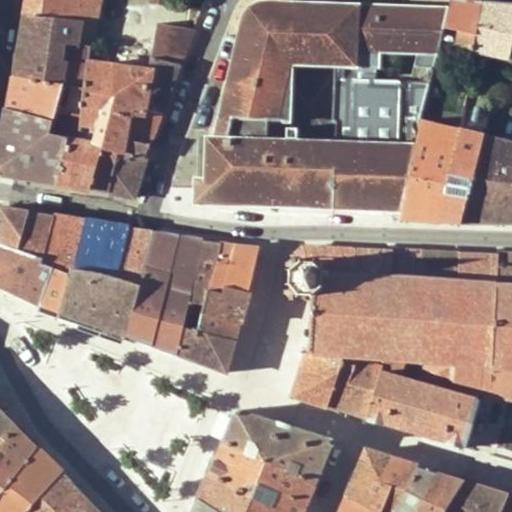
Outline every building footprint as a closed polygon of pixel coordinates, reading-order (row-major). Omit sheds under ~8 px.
[(75,43),(91,45),(100,0),(25,0),(23,13),(78,19),(75,43)] [(439,41),(472,49),(481,4),(465,2),(454,0),(450,0),(448,7),(439,41)] [(285,63),(291,63),(293,2),(264,1),(251,5),(246,10),(241,25),(224,96),(226,97),(218,137),(214,137),(206,137),(204,179),(196,179),(196,204),(313,209),(333,209),(400,212),(413,150),(336,144),(287,139),(287,123),(289,123),(291,76),(285,76),(285,63)] [(333,63),(333,53),(333,4),(293,2),(291,63),(333,64),(333,63)] [(399,73),(400,52),(373,51),(374,33),(395,33),(396,5),(333,4),(333,53),(340,53),(340,63),(333,63),(333,64),(333,86),(339,86),(339,96),(333,96),(332,121),(337,120),(336,144),(413,150),(420,119),(439,41),(448,7),(420,6),(421,31),(413,74),(399,73)] [(472,49),(506,56),(511,32),(511,7),(495,5),(481,4),(472,49)] [(18,44),(12,75),(61,83),(66,59),(61,58),(65,42),(75,43),(78,19),(23,13),(22,20),(18,44)] [(158,23),(152,57),(180,63),(195,28),(158,23)] [(374,33),(373,51),(400,52),(401,33),(395,33),(374,33)] [(88,62),(91,45),(75,43),(65,42),(61,58),(66,59),(61,83),(73,85),(82,87),(88,62)] [(149,71),(146,82),(171,86),(176,76),(180,63),(152,57),(149,71)] [(82,87),(75,112),(55,184),(72,186),(89,189),(104,134),(113,106),(141,110),(146,82),(149,71),(88,62),(82,87)] [(52,119),(55,107),(56,102),(61,83),(12,75),(9,91),(6,107),(52,119)] [(166,100),(171,86),(146,82),(141,110),(161,114),(166,100)] [(82,87),(73,85),(67,105),(66,109),(75,112),(82,87)] [(218,137),(226,97),(224,96),(214,137),(218,137)] [(156,129),(161,114),(141,110),(113,106),(104,134),(150,143),(156,129)] [(458,128),(458,129),(440,220),(450,221),(460,222),(484,136),(490,112),(462,106),(458,128)] [(0,137),(0,174),(55,184),(75,112),(66,109),(55,107),(52,119),(6,107),(0,137)] [(458,129),(458,128),(420,119),(413,150),(400,212),(400,218),(420,219),(440,220),(458,129)] [(150,143),(104,134),(89,189),(121,194),(132,196),(145,158),(150,143)] [(499,224),(511,176),(511,142),(484,136),(460,222),(480,223),(499,224)] [(511,176),(499,224),(511,223),(511,176)] [(0,242),(43,257),(53,216),(0,206),(0,242)] [(53,216),(43,257),(41,262),(49,265),(39,306),(48,309),(58,312),(70,268),(72,268),(82,221),(68,218),(53,216)] [(126,336),(139,284),(118,277),(128,229),(119,227),(106,225),(82,221),(72,268),(70,268),(58,312),(89,323),(126,336)] [(139,284),(151,233),(128,229),(118,277),(139,284)] [(182,238),(151,233),(139,284),(126,336),(150,344),(177,353),(182,327),(184,321),(185,312),(187,302),(200,241),(182,238)] [(200,241),(187,302),(203,306),(204,300),(217,244),(209,243),(200,241)] [(49,265),(41,262),(43,257),(0,242),(0,288),(13,294),(25,300),(39,306),(49,265)] [(217,244),(204,300),(217,303),(222,286),(248,291),(259,248),(217,244)] [(511,285),(494,285),(495,253),(460,251),(457,282),(425,280),(425,270),(422,269),(423,249),(394,248),(394,250),(355,248),(353,269),(332,267),(302,266),(304,245),(291,257),(290,263),(286,263),(284,294),(288,294),(287,300),(309,301),(309,307),(311,307),(310,318),(308,319),(307,326),(309,326),(310,327),(310,328),(315,328),(315,336),(312,336),(311,346),(309,346),(309,349),(308,351),(342,354),(383,357),(511,365),(511,285)] [(302,266),(332,267),(333,246),(319,246),(304,245),(302,266)] [(333,246),(332,267),(353,269),(355,248),(344,247),(333,246)] [(425,280),(457,282),(460,251),(423,249),(422,269),(425,270),(425,280)] [(494,285),(511,285),(511,253),(495,253),(494,285)] [(222,286),(217,303),(204,300),(203,306),(201,314),(240,323),(248,291),(222,286)] [(185,312),(184,321),(198,324),(200,316),(185,312)] [(200,316),(198,324),(197,330),(235,339),(240,323),(201,314),(200,316)] [(197,330),(198,324),(184,321),(182,327),(197,330)] [(226,372),(235,339),(197,330),(182,327),(177,353),(182,355),(226,372)] [(299,373),(292,396),(315,403),(327,406),(342,354),(308,351),(306,351),(299,373)] [(343,411),(365,418),(383,357),(342,354),(327,406),(343,411)] [(511,365),(383,357),(365,418),(421,434),(463,446),(480,391),(484,391),(484,393),(511,396),(511,365)] [(5,413),(0,408),(0,445),(16,425),(5,413)] [(229,424),(223,441),(317,484),(333,444),(333,439),(291,426),(238,409),(234,411),(229,424)] [(0,445),(0,491),(37,446),(26,435),(16,425),(0,445)] [(208,475),(250,498),(245,511),(305,511),(317,484),(223,441),(215,458),(208,475)] [(0,511),(24,511),(62,472),(49,459),(37,446),(0,491),(0,511)] [(367,450),(362,462),(377,453),(367,450)] [(347,497),(375,511),(394,511),(418,465),(377,453),(362,462),(347,497)] [(431,470),(418,465),(394,511),(415,511),(438,472),(431,470)] [(101,511),(90,500),(62,472),(24,511),(101,511)] [(438,472),(415,511),(444,511),(464,480),(448,475),(438,472)] [(245,511),(250,498),(208,475),(204,487),(199,499),(219,511),(245,511)] [(444,511),(501,511),(508,495),(472,483),(464,480),(444,511)] [(511,511),(511,495),(508,495),(501,511),(511,511)] [(375,511),(347,497),(340,511),(375,511)] [(219,511),(199,499),(193,511),(219,511)]
